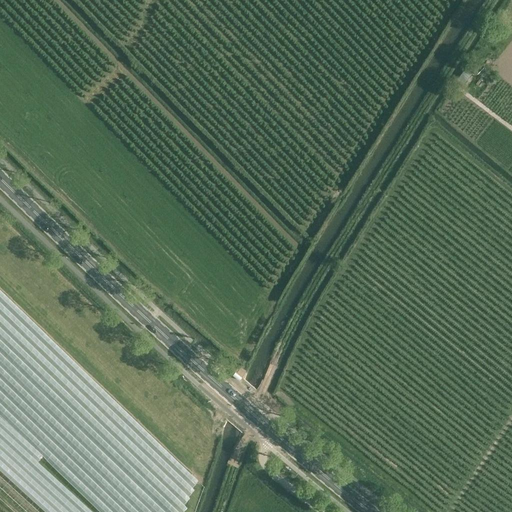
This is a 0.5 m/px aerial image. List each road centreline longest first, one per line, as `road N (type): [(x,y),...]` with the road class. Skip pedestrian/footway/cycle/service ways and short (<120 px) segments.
road 1 (primary): [(274,434),(0,179)]
road 2 (primary): [(368,511),(274,434)]
